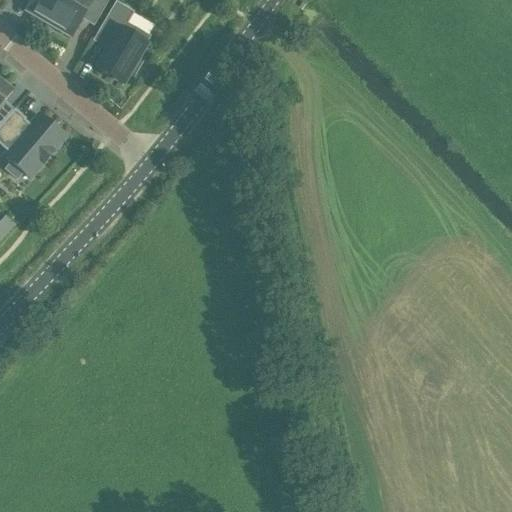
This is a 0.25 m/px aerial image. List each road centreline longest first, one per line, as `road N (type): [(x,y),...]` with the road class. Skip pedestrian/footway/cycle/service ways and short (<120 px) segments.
road 1 (unclassified): [(0,328),(153,161)]
road 2 (unclassified): [(153,161),(274,0)]
road 3 (residential): [(0,32),(153,161)]
